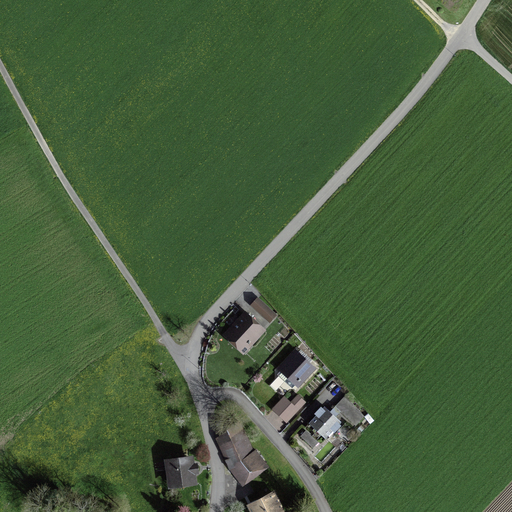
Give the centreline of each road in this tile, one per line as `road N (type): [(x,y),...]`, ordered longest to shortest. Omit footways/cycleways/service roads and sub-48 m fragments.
road 1 (residential): [(198,396),(192,358),(207,322),(411,102),(484,0)]
road 2 (track): [(0,65),(59,175),(170,344),(192,358)]
road 3 (residential): [(324,511),(244,402),(198,396)]
